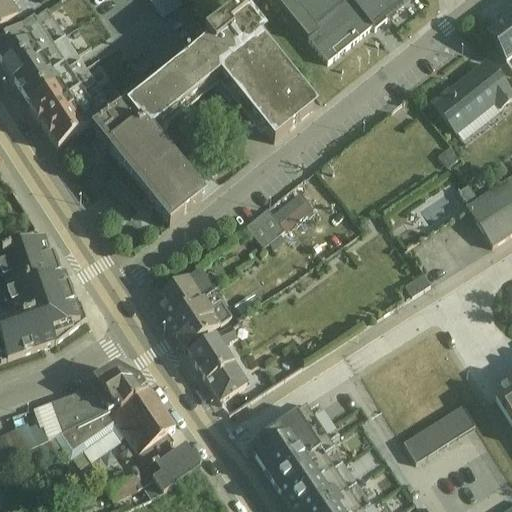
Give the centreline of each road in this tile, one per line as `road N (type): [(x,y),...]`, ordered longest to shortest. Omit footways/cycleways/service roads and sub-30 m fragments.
road 1 (residential): [(113,298),(485,0)]
road 2 (tertiary): [(261,511),(138,336)]
road 3 (tertiary): [(113,298),(0,123)]
road 4 (residential): [(0,400),(138,336)]
